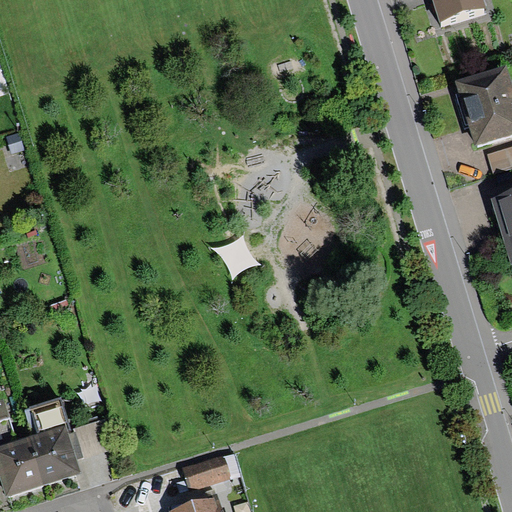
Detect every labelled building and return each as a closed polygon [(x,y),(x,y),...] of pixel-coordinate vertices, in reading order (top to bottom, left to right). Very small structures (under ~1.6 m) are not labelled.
[(482,0),(432,0),(440,27),(487,13),(482,0)] [(511,85),(507,70),(456,85),(475,150),(511,139),(511,85)] [(20,135),(6,139),(12,156),(25,152),(20,135)] [(511,148),(487,157),(493,176),(511,169),(511,148)] [(511,196),(491,203),(511,270),(511,269),(511,196)] [(223,257),(238,286),(263,273),(248,244),(223,257)] [(0,482),(1,482),(7,502),(45,490),(30,442),(18,445),(10,419),(10,420),(4,401),(0,402),(0,482)] [(33,441),(30,442),(45,490),(82,478),(78,463),(69,436),(72,435),(62,402),(25,413),(33,441)] [(75,434),(72,435),(69,436),(78,463),(115,451),(105,421),(74,431),(75,434)] [(189,493),(231,481),(224,457),(182,469),(189,493)] [(176,511),(223,511),(218,495),(210,498),(211,501),(176,511)]
